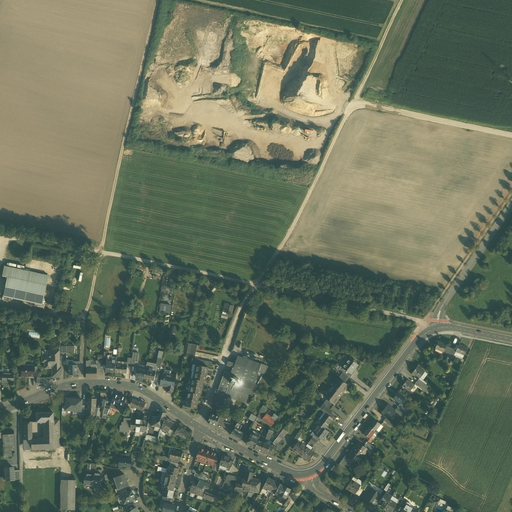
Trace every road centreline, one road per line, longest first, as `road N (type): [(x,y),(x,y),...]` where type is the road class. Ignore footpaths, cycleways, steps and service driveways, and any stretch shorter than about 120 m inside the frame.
road 1 (track): [(403,0),(254,284)]
road 2 (track): [(158,0),(99,252)]
road 3 (tertiary): [(0,411),(66,385),(101,382),(145,391),(199,427)]
road 4 (tertiary): [(312,471),(418,338),(436,328)]
road 5 (unclassified): [(436,328),(439,310),(511,205)]
road 6 (track): [(82,382),(83,324),(99,252)]
